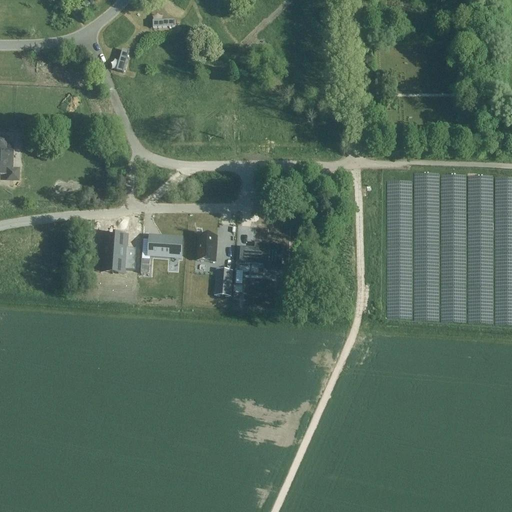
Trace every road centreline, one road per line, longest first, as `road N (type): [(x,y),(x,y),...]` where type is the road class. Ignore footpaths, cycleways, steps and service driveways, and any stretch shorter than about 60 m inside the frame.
road 1 (track): [(355,163),(356,324),(274,511)]
road 2 (residential): [(351,0),(355,163),(249,165)]
road 3 (residential): [(249,165),(246,193),(226,208),(129,210)]
road 4 (residential): [(129,210),(0,225)]
road 5 (residential): [(136,151),(85,32)]
